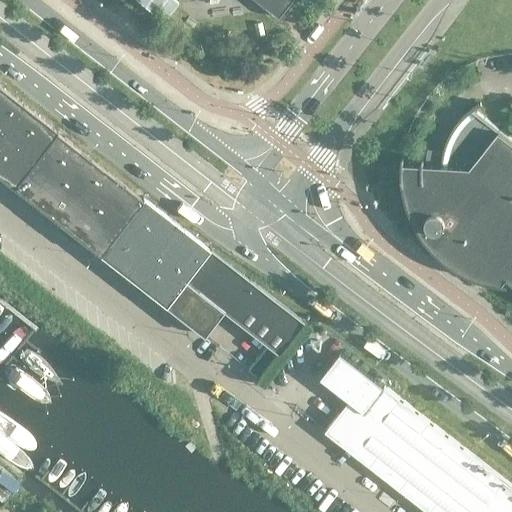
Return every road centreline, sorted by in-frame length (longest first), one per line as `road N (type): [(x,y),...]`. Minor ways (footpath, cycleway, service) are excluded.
road 1 (unclassified): [(385,511),(0,214)]
road 2 (secondary): [(243,249),(511,448)]
road 3 (secondary): [(511,371),(286,199)]
road 4 (secondary): [(250,172),(27,0)]
road 5 (secondary): [(0,59),(208,222)]
road 6 (tertiary): [(286,199),(440,0)]
road 7 (tertiary): [(387,0),(250,172)]
